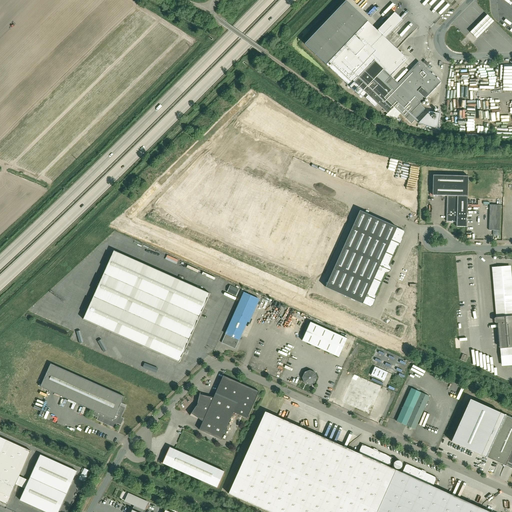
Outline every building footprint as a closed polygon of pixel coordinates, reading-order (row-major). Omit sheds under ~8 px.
[(357,95),(362,89),(389,114),(394,109),(409,122),(423,107),(418,103),(440,81),(418,60),(396,83),(389,77),(405,60),(384,40),(376,32),(345,3),(304,45),(357,95)] [(394,14),(376,32),(384,40),(401,21),(394,14)] [(486,14),(469,31),(476,38),(493,21),(486,14)] [(456,226),(466,226),(467,174),(432,173),(431,195),(447,195),(446,221),(457,222),(456,226)] [(489,204),(488,229),(496,230),(497,205),(489,204)] [(402,231),(375,219),(359,212),(326,288),(369,307),(402,231)] [(209,294),(113,253),(84,320),(180,362),(209,294)] [(502,366),(511,365),(511,303),(509,267),(492,269),(497,321),(498,321),(502,366)] [(226,292),(235,296),(238,289),(229,285),(226,292)] [(221,343),(235,350),(258,300),(244,293),(221,343)] [(305,342),(340,358),(348,340),(312,324),(305,342)] [(120,398),(51,367),(42,387),(95,411),(93,415),(97,417),(96,419),(115,428),(117,423),(121,425),(124,418),(121,417),(125,407),(117,404),(120,398)] [(371,377),(383,383),(387,375),(375,369),(371,377)] [(314,383),(316,377),(314,372),(308,370),(304,372),(302,378),(304,382),(309,385),(314,383)] [(189,414),(201,422),(197,430),(220,440),(233,413),(246,419),(258,392),(222,376),(212,398),(198,395),(196,405),(189,414)] [(395,421),(415,429),(430,398),(410,388),(395,421)] [(511,469),(511,478),(511,480),(511,421),(469,402),(451,442),(511,469)] [(357,454),(263,412),(226,494),(265,511),(487,511),(432,488),(401,474),(387,467),(357,454)] [(31,450),(0,436),(0,499),(7,503),(15,484),(19,476),(31,450)] [(360,445),(357,454),(387,467),(391,458),(360,445)] [(224,473),(168,448),(161,464),(217,489),(224,473)] [(57,511),(77,470),(41,454),(29,480),(25,488),(20,499),(47,511),(57,511)] [(397,468),(398,467),(399,466),(400,465),(401,464),(401,463),(400,462),(399,460),(398,460),(397,459),(396,459),(394,460),(393,461),(393,462),(392,463),(392,465),(393,466),(394,467),(395,468),(397,468)] [(405,465),(401,474),(432,488),(436,478),(405,465)] [(83,482),(88,470),(83,468),(78,479),(83,482)] [(29,480),(19,476),(15,484),(25,488),(29,480)] [(128,494),(124,502),(144,511),(148,503),(128,494)]
